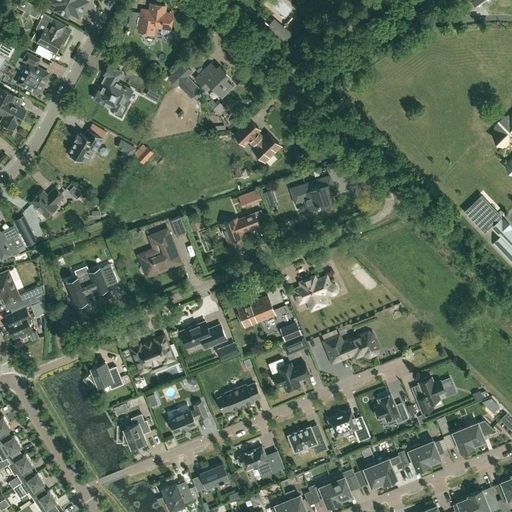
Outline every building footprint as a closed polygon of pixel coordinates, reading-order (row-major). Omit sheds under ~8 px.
[(43,10),(25,0),(20,0),(17,6),(24,11),(29,13),(38,18),(43,10)] [(76,1),(77,0),(54,0),(53,2),(60,5),(59,7),(67,12),(68,10),(79,16),(84,6),(76,1)] [(474,0),(478,8),(497,0),(474,0)] [(149,13),(141,12),(138,31),(153,33),(154,26),(161,27),(160,32),(162,34),(167,34),(169,33),(170,28),(173,13),(164,11),(165,5),(150,3),(149,13)] [(54,19),(43,13),(36,27),(36,29),(42,32),(37,41),(55,51),(62,39),(65,41),(69,34),(48,23),(51,17),(54,19)] [(284,39),(289,33),(285,29),(284,30),(278,24),(273,29),(275,31),(273,33),(272,32),(282,41),(284,39)] [(12,48),(16,41),(5,36),(0,45),(0,48),(4,51),(7,45),(12,48)] [(39,90),(48,73),(36,66),(39,59),(27,52),(23,60),(28,63),(20,77),(22,79),(23,82),(22,84),(35,91),(39,90)] [(115,60),(113,64),(124,69),(126,64),(115,60)] [(178,84),(187,75),(192,71),(184,62),(168,77),(177,85),(178,84)] [(110,108),(116,112),(117,112),(118,112),(119,112),(120,112),(120,111),(120,110),(121,110),(121,109),(120,108),(122,105),(121,105),(125,97),(128,98),(132,89),(116,81),(121,71),(109,65),(104,73),(108,75),(100,90),(98,89),(94,97),(111,107),(110,108)] [(195,78),(207,90),(211,86),(222,96),(233,85),(223,74),(226,71),(220,65),(210,74),(205,68),(195,78)] [(178,84),(182,87),(184,86),(192,95),(199,88),(187,75),(178,84)] [(21,119),(26,110),(10,101),(13,95),(0,88),(0,103),(1,104),(0,106),(0,113),(5,116),(2,121),(1,121),(14,128),(17,122),(19,123),(21,119)] [(511,115),(494,133),(505,144),(509,140),(511,143),(511,159),(507,164),(511,169),(511,115)] [(249,118),(243,125),(234,133),(244,144),(249,139),(254,145),(252,147),(265,160),(281,145),(268,132),(263,136),(257,131),(260,129),(249,118)] [(76,139),(68,152),(70,153),(69,156),(75,160),(77,157),(82,160),(83,159),(87,162),(94,150),(95,151),(103,138),(88,128),(84,134),(80,132),(79,134),(77,133),(74,138),(76,139)] [(135,146),(123,139),(120,144),(132,151),(135,146)] [(146,143),(136,154),(146,163),(156,152),(146,143)] [(330,175),(291,188),(295,202),(305,199),(310,215),(321,211),(319,207),(334,202),(330,191),(334,190),(334,189),(330,175)] [(81,192),(74,186),(69,191),(76,197),(81,192)] [(48,196),(47,195),(43,190),(31,201),(46,216),(58,205),(56,203),(63,196),(55,187),(50,192),(51,193),(48,196)] [(276,189),(266,192),(270,205),(280,202),(276,189)] [(498,222),(496,221),(496,220),(499,217),(480,196),(468,207),(464,211),(484,232),(489,227),(494,223),(495,225),(498,222)] [(222,230),(224,236),(226,235),(229,243),(245,237),(243,231),(259,224),(254,212),(238,219),(237,217),(221,223),(223,229),(222,230)] [(501,237),(494,243),(505,256),(511,249),(511,231),(510,229),(511,228),(503,219),(502,220),(501,219),(498,222),(495,225),(492,227),(501,237)] [(30,227),(21,232),(27,244),(36,240),(30,227)] [(138,254),(141,260),(143,264),(141,265),(140,267),(142,271),(144,272),(145,272),(147,276),(181,262),(168,228),(149,235),(153,244),(155,243),(156,247),(138,254)] [(4,240),(0,232),(0,257),(1,257),(2,258),(11,254),(12,256),(19,252),(11,237),(4,240)] [(67,280),(66,280),(71,294),(72,294),(76,304),(87,300),(87,301),(88,301),(85,293),(95,289),(97,293),(98,293),(98,292),(107,288),(107,289),(108,289),(107,284),(116,281),(117,282),(118,281),(110,263),(100,268),(100,267),(99,267),(99,268),(90,272),(89,272),(88,272),(78,277),(78,276),(77,277),(67,281),(67,280)] [(0,297),(2,297),(5,303),(19,297),(8,270),(0,273),(0,297)] [(325,303),(323,299),(321,293),(327,291),(327,292),(330,293),(332,293),(334,293),(335,292),(336,291),(336,290),(336,288),(335,286),(334,284),(331,283),(330,284),(326,276),(316,280),(314,276),(309,278),(300,282),(302,286),(294,289),(299,302),(307,299),(311,309),(325,303)] [(361,300),(365,296),(352,280),(348,283),(361,300)] [(43,284),(34,288),(36,295),(45,292),(43,284)] [(242,325),(244,324),(245,326),(275,314),(267,295),(249,303),(250,305),(247,306),(246,304),(237,308),(238,310),(236,311),(242,325)] [(5,315),(8,322),(7,323),(13,338),(19,335),(20,337),(22,337),(26,336),(27,334),(26,332),(32,329),(29,324),(31,323),(32,321),(30,318),(25,307),(31,304),(28,299),(20,302),(22,308),(13,312),(13,311),(5,315)] [(205,347),(213,344),(226,339),(220,323),(208,328),(205,320),(196,324),(191,326),(180,331),(187,347),(202,341),(205,347)] [(366,332),(364,333),(342,342),(339,334),(323,340),(332,362),(354,353),(356,356),(363,353),(364,354),(369,356),(380,351),(372,333),(368,331),(366,332)] [(156,341),(151,342),(141,347),(140,344),(131,348),(140,372),(150,368),(148,364),(163,358),(165,362),(174,358),(164,334),(155,338),(156,341)] [(283,343),(287,353),(307,345),(303,335),(283,343)] [(227,357),(223,346),(217,349),(221,359),(227,357)] [(91,367),(92,370),(87,375),(94,382),(97,381),(98,385),(108,381),(111,388),(123,383),(116,365),(108,368),(105,361),(91,367)] [(272,374),(277,386),(284,384),(286,390),(299,384),(298,379),(310,374),(304,361),(292,366),(291,362),(277,368),(279,372),(272,374)] [(424,396),(416,399),(421,412),(434,407),(432,401),(440,398),(438,394),(444,391),(446,395),(456,391),(450,377),(441,381),(440,380),(434,382),(431,376),(428,378),(427,376),(421,379),(422,380),(418,382),(419,384),(424,396)] [(226,394),(217,397),(219,401),(223,411),(231,408),(232,410),(253,401),(252,399),(260,396),(254,382),(246,386),(246,384),(225,392),(226,394)] [(408,417),(403,404),(396,407),(391,393),(387,395),(386,393),(380,395),(381,397),(378,398),(380,404),(374,407),(378,418),(385,415),(386,420),(394,416),(397,422),(408,417)] [(490,397),(482,401),(493,411),(499,405),(490,397)] [(187,403),(167,411),(169,418),(168,418),(169,420),(168,421),(168,423),(168,425),(170,426),(172,426),(174,433),(197,424),(194,418),(199,417),(200,418),(207,415),(201,401),(194,404),(196,409),(191,411),(191,409),(190,410),(187,403)] [(342,413),(338,414),(336,415),(328,419),(328,418),(327,419),(328,419),(335,436),(334,436),(335,437),(336,436),(335,436),(353,429),(358,441),(370,436),(365,423),(358,426),(351,410),(351,409),(350,409),(350,410),(342,413)] [(126,432),(123,433),(123,443),(130,443),(131,446),(145,441),(142,433),(151,430),(146,419),(144,420),(141,413),(131,417),(134,424),(124,428),(126,432)] [(511,418),(506,413),(500,419),(510,429),(511,426),(511,418)] [(0,443),(15,434),(14,434),(11,436),(7,428),(10,426),(4,416),(0,417),(0,443)] [(495,430),(484,419),(465,427),(473,446),(482,442),(481,441),(484,440),(483,435),(495,430)] [(316,442),(320,450),(327,447),(320,433),(314,435),(310,427),(310,426),(309,426),(289,435),(289,434),(288,435),(289,436),(289,437),(288,438),(290,444),(292,444),(295,450),(294,450),(295,451),(296,450),(316,442)] [(465,427),(449,433),(443,436),(448,448),(453,445),(453,443),(457,442),(461,451),(473,446),(465,427)] [(8,464),(26,453),(23,454),(18,446),(21,445),(15,434),(0,443),(0,455),(2,460),(7,458),(10,463),(8,464)] [(432,438),(420,443),(428,464),(438,460),(437,459),(440,458),(438,454),(444,451),(439,440),(433,442),(432,438)] [(420,443),(405,448),(408,456),(411,455),(416,469),(428,464),(420,443)] [(245,469),(257,465),(264,461),(269,473),(283,467),(277,450),(269,454),(266,456),(262,446),(262,445),(261,446),(254,449),(254,448),(246,452),(239,455),(238,455),(239,456),(237,457),(240,464),(242,463),(244,469),(244,470),(245,470),(245,469)] [(397,452),(398,454),(403,466),(409,463),(403,449),(397,452)] [(20,483),(38,471),(37,471),(34,473),(29,465),(32,463),(26,453),(8,464),(14,475),(16,473),(22,481),(20,483)] [(376,461),(375,461),(384,482),(396,477),(391,465),(395,463),(397,468),(403,466),(398,454),(377,463),(376,461)] [(364,468),(358,470),(364,484),(370,482),(371,486),(374,485),(375,486),(384,482),(375,461),(363,466),(364,468)] [(230,479),(223,462),(199,472),(200,474),(194,477),(200,491),(220,482),(220,483),(225,481),(224,481),(230,479)] [(133,467),(111,480),(114,484),(116,487),(137,474),(135,471),(133,467)] [(28,492),(34,500),(50,489),(47,491),(41,483),(44,481),(38,471),(20,483),(26,493),(28,492)] [(343,474),(331,479),(340,500),(349,497),(348,495),(351,494),(349,490),(355,488),(350,476),(345,478),(343,474)] [(511,474),(500,479),(501,482),(496,484),(503,501),(508,498),(510,501),(511,500),(511,474)] [(328,505),(340,500),(331,479),(315,485),(314,484),(308,486),(310,490),(314,502),(320,500),(318,495),(323,493),(328,505)] [(179,491),(176,484),(175,482),(168,485),(168,484),(162,487),(165,494),(156,498),(161,504),(168,501),(170,508),(171,511),(172,511),(186,507),(184,503),(194,499),(189,487),(179,491)] [(34,500),(42,511),(55,511),(59,510),(54,501),(57,499),(50,489),(34,500)] [(309,504),(314,502),(310,490),(304,493),(309,504)] [(481,490),(469,494),(476,511),(480,511),(489,509),(490,511),(496,509),(491,497),(485,499),(481,490)] [(287,499),(292,511),(306,511),(299,494),(287,499)] [(476,511),(469,494),(457,499),(458,502),(452,504),(455,511),(476,511)] [(292,511),(287,499),(275,504),(276,506),(270,508),(272,511),(292,511)]
